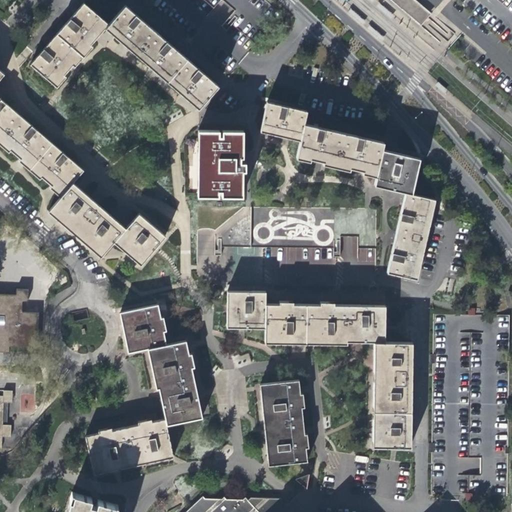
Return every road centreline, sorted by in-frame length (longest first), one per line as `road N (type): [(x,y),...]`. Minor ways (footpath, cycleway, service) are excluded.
road 1 (secondary): [(284,0),(393,106),(511,246)]
road 2 (secondary): [(511,209),(324,0)]
road 3 (residential): [(79,361),(99,356),(110,340),(99,307),(81,301),(59,314),(58,341),(73,357)]
road 4 (residential): [(0,196),(75,259),(91,288)]
